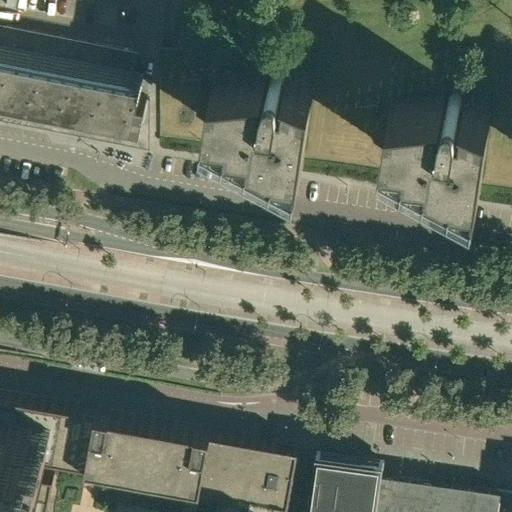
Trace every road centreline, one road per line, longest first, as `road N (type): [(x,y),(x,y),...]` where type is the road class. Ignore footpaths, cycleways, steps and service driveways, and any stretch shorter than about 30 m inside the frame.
road 1 (secondary): [(511,308),(226,263),(0,204)]
road 2 (secondary): [(0,284),(511,369)]
